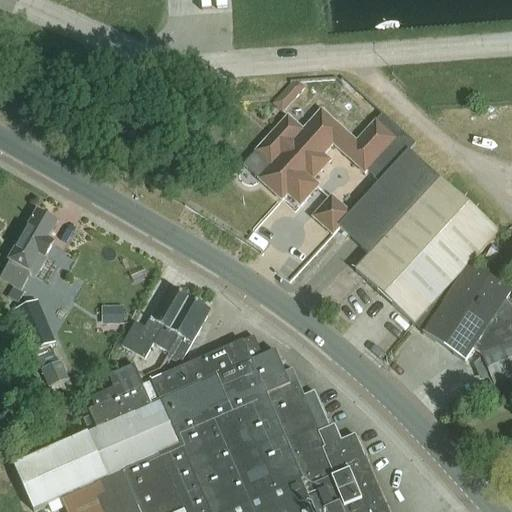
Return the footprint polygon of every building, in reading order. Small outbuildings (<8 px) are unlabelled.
[(511,0),(401,0),(356,3),(358,34),(511,23),(511,0)] [(284,94),(293,103),(304,91),(301,87),(289,88),(284,94)] [(381,119),(375,126),(356,148),(332,126),(322,138),(309,127),(302,135),(287,121),(242,172),(282,207),(287,200),(300,212),(319,191),(313,186),(331,166),(323,160),(324,159),(333,149),(364,177),(366,175),(395,143),(401,135),(381,119)] [(371,259),(440,181),(410,154),(416,147),(401,135),(395,143),(366,175),(380,187),(352,217),(333,200),(314,221),(335,239),(341,232),(371,259)] [(472,268),(499,239),(438,185),(441,182),(440,181),(371,259),(372,260),(356,277),(415,329),(472,268)] [(50,240),(59,224),(40,213),(13,260),(15,261),(4,281),(15,287),(9,297),(19,303),(25,292),(21,290),(31,272),(33,273),(43,257),(46,259),(55,243),(50,240)] [(495,322),(507,303),(511,296),(511,294),(472,268),(415,329),(425,339),(466,366),(475,352),(495,322)] [(183,362),(209,318),(203,314),(206,308),(174,289),(170,295),(166,293),(145,330),(136,326),(123,349),(147,363),(156,347),(174,357),(172,360),(178,363),(180,360),(183,362)] [(51,333),(37,301),(14,311),(27,343),(51,333)] [(495,322),(475,352),(483,359),(511,346),(511,308),(507,303),(495,322)] [(123,309),(110,309),(111,327),(124,326),(123,309)] [(51,333),(27,343),(31,353),(32,353),(54,344),(55,344),(51,333)] [(387,511),(355,438),(341,445),(334,430),(330,431),(314,395),(304,399),(292,372),(288,374),(278,351),(265,357),(257,338),(154,383),(164,404),(152,409),(134,368),(108,379),(113,391),(90,401),(95,411),(88,414),(97,434),(15,470),(33,511),(34,511),(60,501),(65,511),(387,511)] [(61,359),(54,344),(32,353),(38,369),(40,368),(41,372),(61,364),(59,360),(61,359)] [(511,346),(483,359),(474,367),(481,382),(493,380),(496,387),(511,380),(511,346)] [(61,364),(41,372),(48,388),(49,390),(68,382),(67,380),(61,364)]
